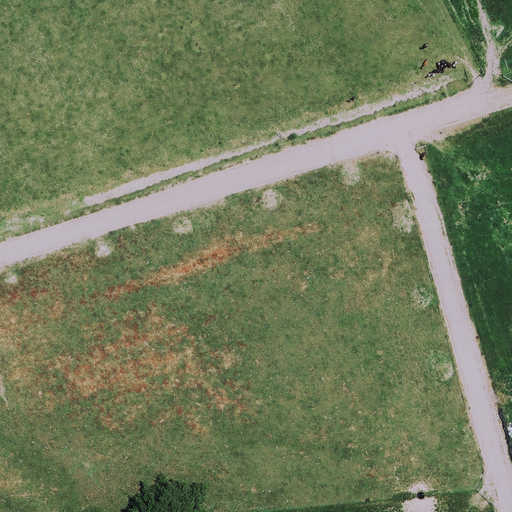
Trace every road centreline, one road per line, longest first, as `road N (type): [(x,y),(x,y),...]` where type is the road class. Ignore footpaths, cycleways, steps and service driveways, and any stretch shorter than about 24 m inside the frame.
road 1 (track): [(0,254),(360,136),(390,137),(409,158),(505,511)]
road 2 (track): [(390,137),(511,98)]
